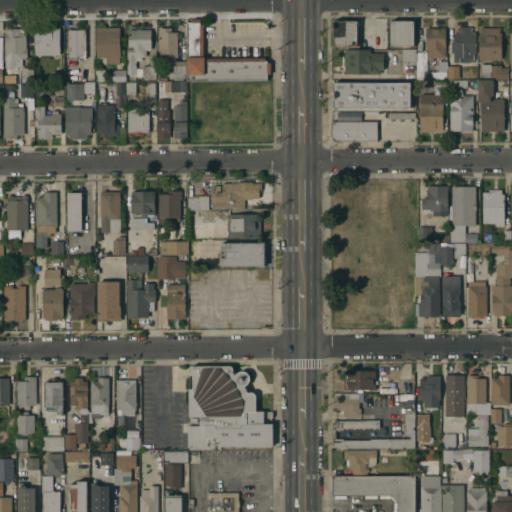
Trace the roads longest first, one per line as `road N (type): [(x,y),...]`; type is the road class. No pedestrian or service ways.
road 1 (residential): [(511,161),(0,165)]
road 2 (residential): [(511,0),(0,4)]
road 3 (residential): [(511,344),(0,345)]
